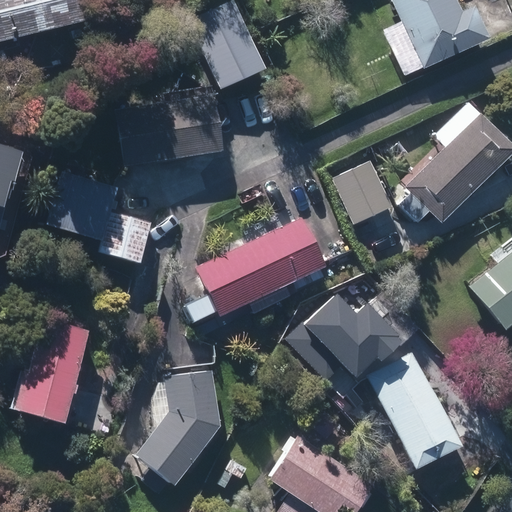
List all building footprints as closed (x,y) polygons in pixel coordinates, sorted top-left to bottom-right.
[(0,0),(0,44),(78,25),(72,0),(0,0)] [(445,0),(384,0),(417,71),(479,43),(465,11),(453,16),(445,0)] [(111,114),(119,168),(215,154),(206,100),(111,114)] [(401,189),(435,224),(509,152),(474,117),(401,189)] [(0,153),(0,196),(12,157),(0,153)] [(366,164),(331,181),(351,224),(386,207),(366,164)] [(58,176),(42,227),(94,243),(110,192),(58,176)] [(190,271),(213,319),(320,269),(297,221),(190,271)] [(511,250),(463,289),(497,333),(511,321),(511,250)] [(55,427),(83,335),(36,320),(7,412),(55,427)] [(452,449),(407,354),(361,376),(407,470),(452,449)] [(128,457),(167,488),(214,429),(208,374),(160,379),(163,413),(128,457)] [(294,439),(265,482),(309,511),(330,511),(335,506),(344,511),(348,511),(365,487),(294,439)]
